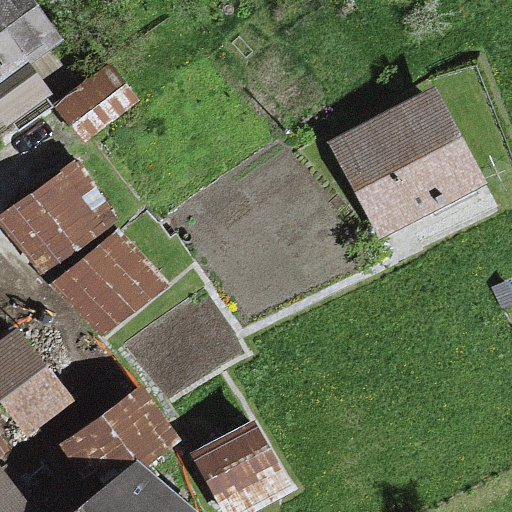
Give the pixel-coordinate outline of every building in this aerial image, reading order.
[(5,0),(0,0),(0,59),(33,33),(5,0)] [(45,108),(69,139),(114,103),(90,73),(45,108)] [(425,99),(328,149),(373,235),(469,185),(425,99)] [(56,167),(0,205),(0,233),(69,336),(139,289),(56,167)] [(0,338),(0,420),(5,427),(46,394),(0,338)] [(142,383),(58,444),(95,494),(138,460),(147,470),(180,439),(142,383)] [(241,423),(184,455),(216,511),(220,511),(274,482),(241,423)] [(95,494),(71,511),(196,511),(147,470),(138,460),(95,494)] [(13,511),(0,493),(0,511),(13,511)]
